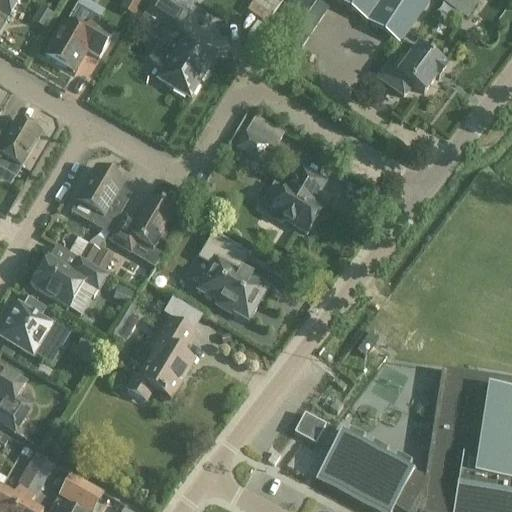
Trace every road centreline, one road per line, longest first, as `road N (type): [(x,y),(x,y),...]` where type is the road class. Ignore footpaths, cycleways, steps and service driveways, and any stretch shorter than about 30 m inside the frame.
road 1 (residential): [(423,192),(254,94),(235,97),(194,168),(173,174),(87,126)]
road 2 (tertiary): [(206,482),(423,192)]
road 3 (residential): [(0,280),(87,126)]
road 4 (tertiary): [(423,192),(511,78)]
